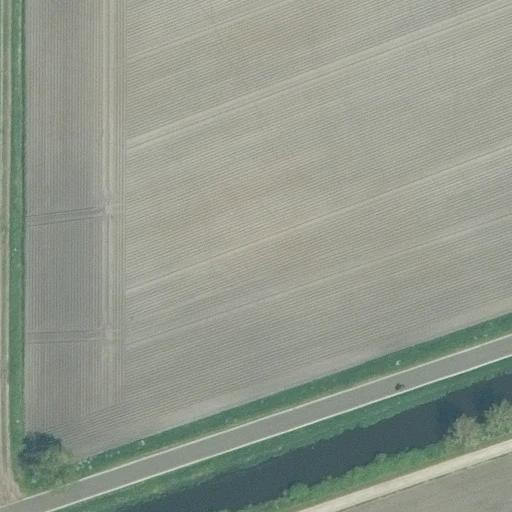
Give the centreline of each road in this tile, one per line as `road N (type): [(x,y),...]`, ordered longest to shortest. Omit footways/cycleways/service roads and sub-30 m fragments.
road 1 (unclassified): [(22,511),(511,346)]
road 2 (unclassified): [(294,511),(511,439)]
